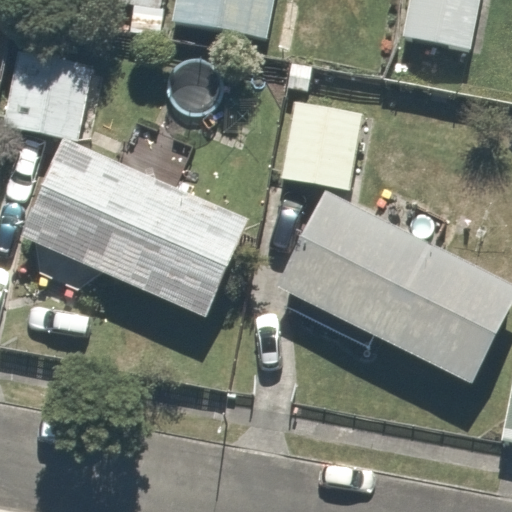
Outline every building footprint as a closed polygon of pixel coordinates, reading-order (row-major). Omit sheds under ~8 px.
[(471,0),(405,0),(400,43),(465,51),(471,0)] [(100,71),(15,54),(0,132),(86,148),(100,71)] [(357,112),(292,103),(281,185),(346,194),(357,112)] [(204,328),(249,230),(66,146),(21,244),(204,328)] [(469,391),(511,310),(511,291),(328,195),(278,290),(469,391)]
